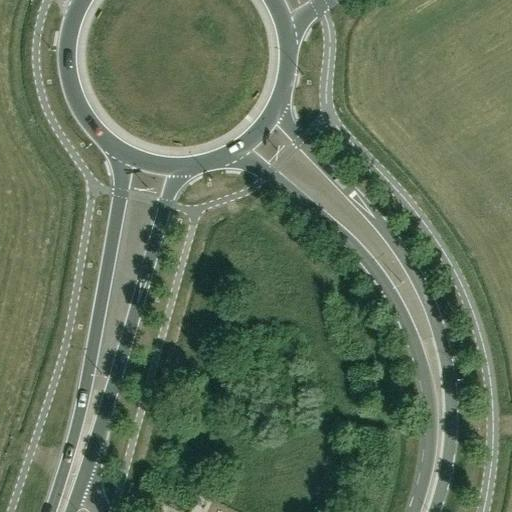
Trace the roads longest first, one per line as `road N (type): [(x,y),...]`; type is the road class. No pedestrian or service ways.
road 1 (primary): [(434,511),(450,404),(431,310),(396,245),(276,105)]
road 2 (primary): [(229,154),(264,171),(329,224),(398,307),(423,368),(431,420),(414,511)]
road 3 (primary): [(118,150),(121,188),(102,301),(50,511)]
road 4 (primary): [(71,511),(167,198),(185,166)]
road 5 (primary): [(81,0),(66,47),(68,77),(89,123),(118,150)]
